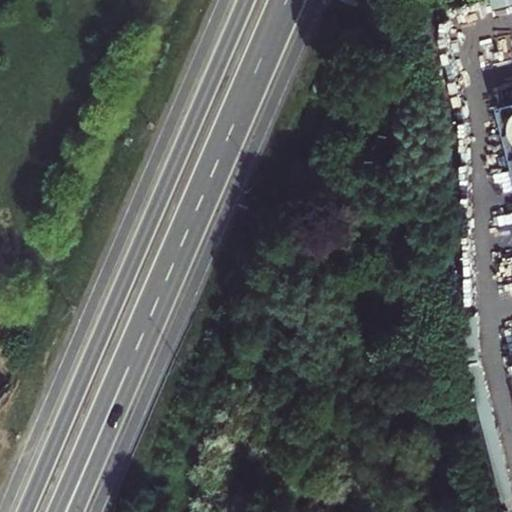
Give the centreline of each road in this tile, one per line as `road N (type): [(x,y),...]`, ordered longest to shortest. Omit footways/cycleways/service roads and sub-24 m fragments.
road 1 (secondary): [(247,0),(24,511)]
road 2 (secondary): [(119,391),(289,0)]
road 3 (secondary): [(60,511),(119,391)]
road 4 (trunk): [(74,511),(119,391)]
